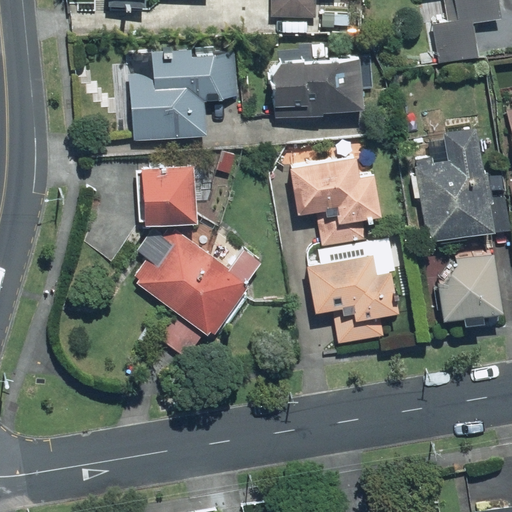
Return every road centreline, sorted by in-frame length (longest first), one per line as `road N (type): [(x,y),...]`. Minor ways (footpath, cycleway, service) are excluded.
road 1 (tertiary): [(0,476),(511,394)]
road 2 (secondary): [(0,24),(8,129),(0,216)]
